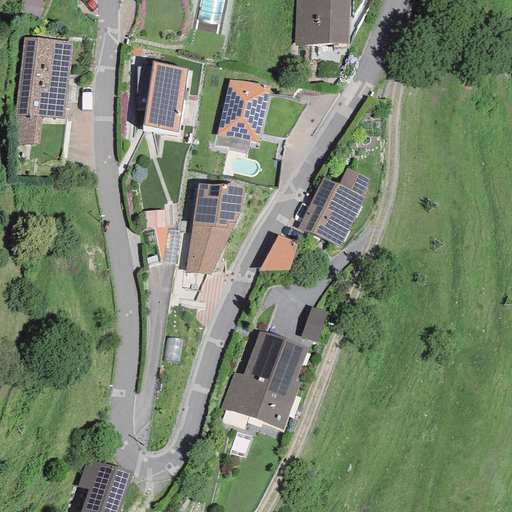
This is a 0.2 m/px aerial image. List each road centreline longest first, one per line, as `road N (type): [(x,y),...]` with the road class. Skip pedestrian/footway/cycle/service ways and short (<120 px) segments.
road 1 (unclassified): [(397,0),(361,83),(248,266),(179,452),(150,471),(128,461),(120,439),(127,321),(106,170),(106,0)]
road 2 (unclassified): [(420,0),(395,86),(381,222),(263,511)]
